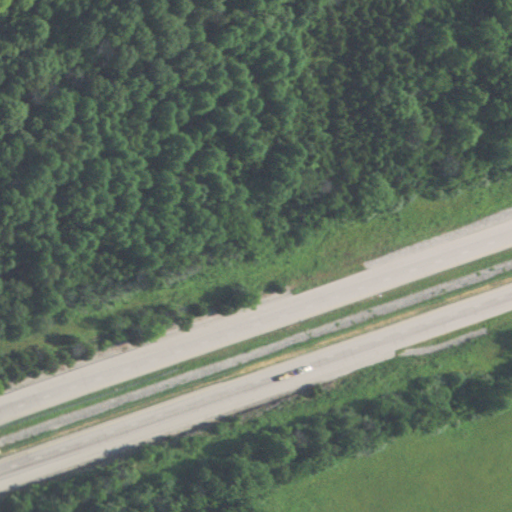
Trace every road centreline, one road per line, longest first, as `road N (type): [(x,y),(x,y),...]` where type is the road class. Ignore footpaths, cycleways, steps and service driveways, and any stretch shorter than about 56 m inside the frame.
road 1 (motorway): [(511,232),(23,406)]
road 2 (motorway): [(47,458),(511,295)]
